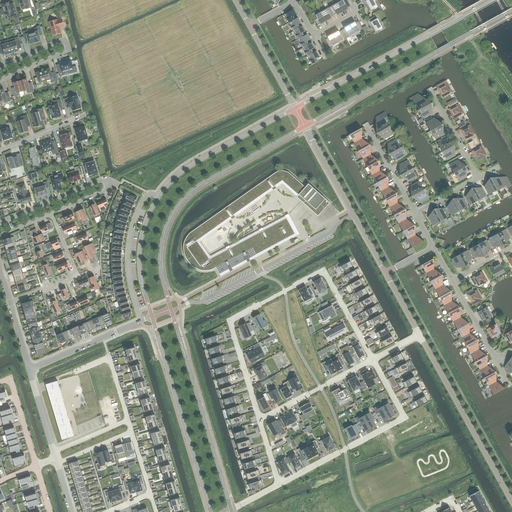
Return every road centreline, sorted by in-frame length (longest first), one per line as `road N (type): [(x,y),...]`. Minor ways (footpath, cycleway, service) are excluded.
road 1 (residential): [(373,360),(322,269),(229,319),(257,420)]
road 2 (tertiary): [(170,310),(159,258),(180,201),(304,126)]
road 3 (tertiary): [(304,126),(511,10)]
road 4 (tertiary): [(493,0),(295,108)]
road 5 (tertiary): [(230,508),(170,310)]
road 6 (residential): [(278,483),(404,416),(373,360)]
road 7 (tertiary): [(151,317),(209,511)]
road 8 (residential): [(51,214),(111,187),(104,178),(0,222)]
road 9 (residential): [(511,501),(419,335)]
road 10 (residential): [(384,273),(304,126)]
road 11 (tertiary): [(295,108),(199,160),(157,197)]
road 12 (residential): [(0,80),(67,50),(64,40),(0,67)]
road 13 (residential): [(157,197),(145,195),(130,233),(129,280),(140,322)]
road 14 (residential): [(257,420),(373,360)]
road 15 (tertiary): [(157,197),(139,245),(151,317)]
